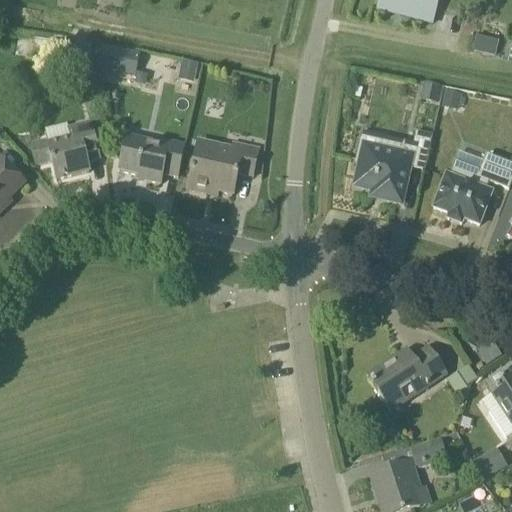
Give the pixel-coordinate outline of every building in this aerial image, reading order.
[(380,0),(377,11),(432,26),(438,0),(380,0)] [(495,58),(499,42),(476,36),(472,53),(495,58)] [(100,48),(95,69),(119,74),(123,52),(100,48)] [(193,85),(197,66),(182,63),(178,82),(193,85)] [(438,105),(442,89),(423,85),(420,101),(438,105)] [(85,112),(96,109),(92,93),(81,95),(85,112)] [(445,93),(441,110),(458,113),(461,97),(445,93)] [(70,143),(48,148),(47,143),(33,147),(38,168),(52,165),(56,182),(89,174),(86,164),(99,160),(90,126),(67,132),(70,143)] [(401,206),(410,164),(424,168),(423,173),(424,174),(432,138),(415,134),(413,146),(389,140),(388,147),(381,152),(360,147),(363,134),(361,134),(355,162),(361,164),(355,188),(384,195),(382,202),(401,206)] [(159,150),(126,141),(119,174),(147,180),(146,184),(160,187),(162,177),(178,180),(185,148),(161,142),(159,150)] [(200,142),(187,193),(206,197),(207,193),(233,198),(238,176),(253,180),(259,152),(232,145),(231,150),(200,142)] [(445,177),(440,192),(433,211),(449,217),(447,222),(461,227),(463,222),(479,228),(492,195),(486,193),(489,185),(509,193),(511,183),(511,166),(486,156),(480,173),(455,164),(449,179),(445,177)] [(0,215),(5,210),(2,207),(24,186),(0,162),(0,215)] [(493,342),(478,352),(486,366),(502,356),(493,342)] [(390,415),(446,377),(431,356),(426,349),(411,359),(406,353),(368,378),(372,384),(370,385),(390,415)] [(470,366),(446,383),(458,400),(470,391),(472,385),(479,379),(470,366)] [(511,380),(490,395),(511,428),(511,380)] [(412,454),(418,471),(447,461),(441,444),(412,454)] [(495,450),(473,463),(475,466),(471,468),(480,482),(484,480),(485,482),(506,469),(495,450)] [(415,480),(410,464),(369,478),(375,494),(379,493),(385,511),(410,511),(430,505),(424,488),(413,492),(409,482),(415,480)]
